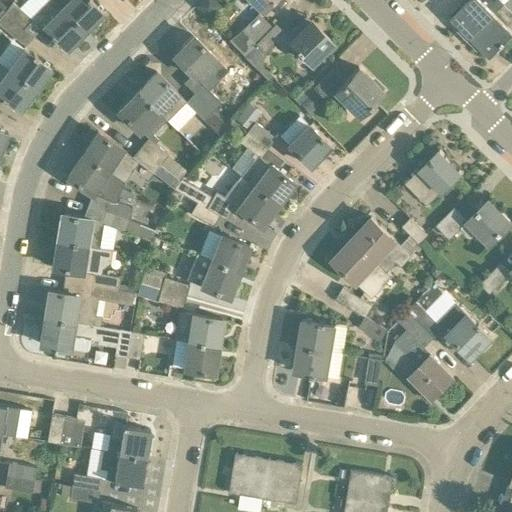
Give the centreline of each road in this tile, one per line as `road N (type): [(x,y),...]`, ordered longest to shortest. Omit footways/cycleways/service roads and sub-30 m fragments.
road 1 (residential): [(250,412),(262,330),(292,244),(447,79)]
road 2 (residential): [(0,342),(19,211),(41,144),(73,97),(170,0)]
road 3 (residential): [(461,449),(250,412)]
road 4 (residential): [(194,403),(0,369)]
